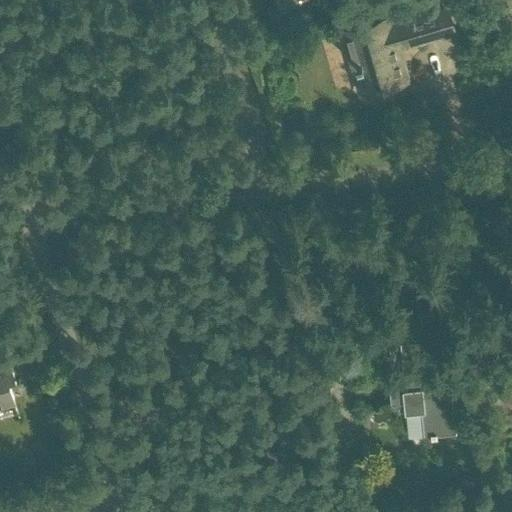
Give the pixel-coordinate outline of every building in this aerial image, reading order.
[(342,30),(358,86),(405,73),(397,46),(453,30),(445,5),(390,21),(388,17),(342,30)] [(124,140),(126,151),(141,149),(140,138),(124,140)] [(419,342),(402,343),(403,368),(421,367),(419,342)] [(10,363),(0,365),(0,404),(14,400),(9,382),(16,380),(10,363)] [(388,378),(391,404),(403,403),(404,414),(421,412),(424,437),(431,436),(431,438),(436,438),(436,435),(455,434),(449,372),(388,378)] [(463,488),(479,486),(478,479),(462,480),(463,488)]
